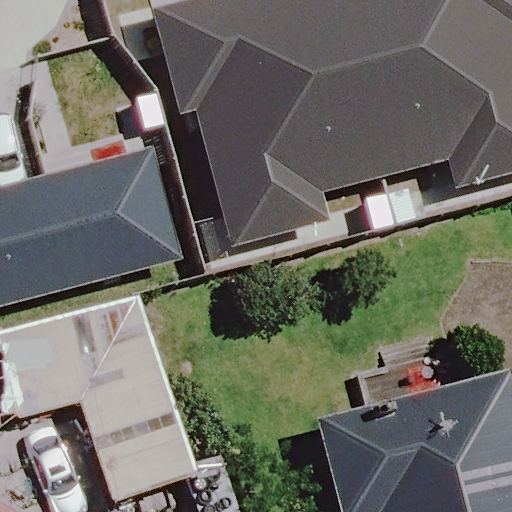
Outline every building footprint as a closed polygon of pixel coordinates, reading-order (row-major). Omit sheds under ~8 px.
[(227,0),(109,0),(82,18),(165,145),(276,73),(227,0)] [(511,0),(323,0),(308,9),(393,159),(511,91),(511,0)] [(0,262),(30,255),(0,139),(0,262)] [(127,314),(206,275),(142,143),(63,181),(127,314)] [(100,387),(84,322),(0,341),(0,431),(66,416),(97,511),(108,511),(180,489),(143,373),(100,387)] [(511,511),(481,388),(291,435),(310,511),(511,511)]
